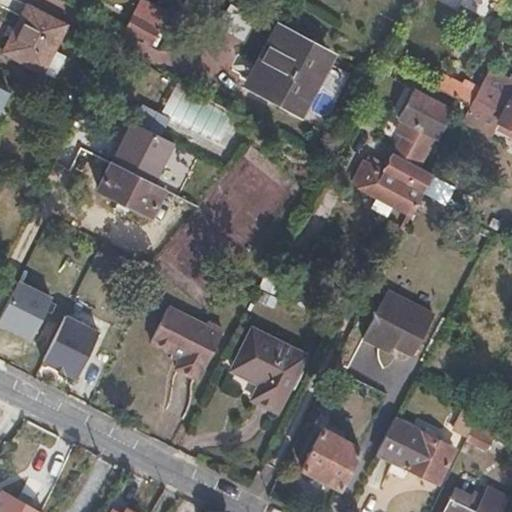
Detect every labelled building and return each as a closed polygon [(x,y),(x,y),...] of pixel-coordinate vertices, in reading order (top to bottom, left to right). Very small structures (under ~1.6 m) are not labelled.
[(54,59),(71,26),(30,4),(4,54),(46,75),(54,59)] [(161,24),(135,10),(127,27),(153,40),(161,24)] [(301,109),(331,54),(281,27),(248,87),(272,100),(275,94),(301,109)] [(466,86),(421,61),(413,75),(453,97),(458,100),(466,86)] [(511,101),(509,100),(511,94),(511,76),(490,65),(469,106),(498,120),(511,127),(511,101)] [(453,97),(413,75),(410,73),(403,85),(447,108),(453,97)] [(0,132),(11,111),(3,107),(12,91),(0,84),(0,132)] [(173,88),(162,111),(219,139),(230,116),(173,88)] [(490,134),(498,120),(469,106),(462,120),(490,134)] [(421,168),(437,136),(436,135),(443,121),(420,109),(413,122),(407,119),(401,132),(407,136),(397,155),(394,153),(385,171),(366,160),(355,181),(368,189),(395,203),(413,212),(423,193),(433,174),(421,168)] [(155,181),(166,159),(176,141),(134,118),(132,122),(114,157),(99,185),(118,196),(116,199),(131,207),(132,204),(151,213),(165,186),(155,181)] [(511,127),(498,120),(490,134),(511,145),(511,127)] [(202,211),(205,206),(198,203),(194,208),(202,211)] [(51,298),(17,280),(0,314),(0,321),(31,337),(51,298)] [(412,359),(434,317),(387,292),(363,340),(389,355),(392,349),(412,359)] [(200,376),(224,327),(207,318),(205,321),(169,303),(152,337),(182,352),(176,365),(200,376)] [(42,360),(74,376),(97,332),(64,316),(42,360)] [(278,410),(306,353),(252,325),(232,365),(261,381),(252,397),(278,410)] [(469,433),(478,414),(468,409),(459,428),(469,433)] [(490,450),(503,426),(478,414),(469,433),(466,438),(490,450)] [(454,447),(434,437),(436,432),(425,427),(423,430),(396,416),(378,450),(389,456),(438,481),(454,447)] [(339,486),(359,447),(323,428),(303,467),(339,486)] [(511,511),(511,495),(487,483),(481,496),(470,491),(468,495),(456,488),(443,511),(511,511)] [(39,511),(31,507),(0,489),(0,511),(39,511)]
